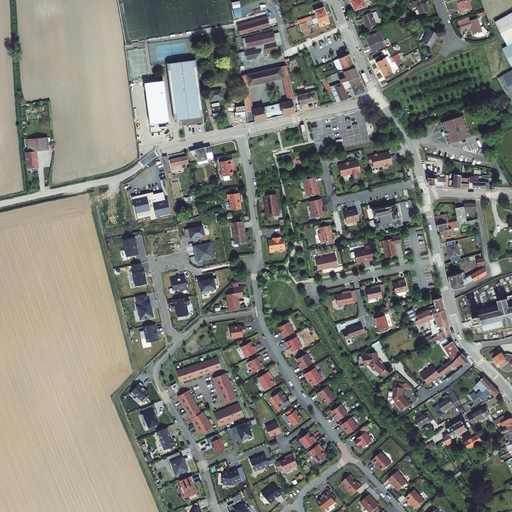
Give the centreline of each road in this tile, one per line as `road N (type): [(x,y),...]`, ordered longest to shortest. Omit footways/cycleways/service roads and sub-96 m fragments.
road 1 (tertiary): [(0,204),(115,179),(155,153),(238,133)]
road 2 (residential): [(260,311),(238,133)]
road 3 (residential): [(204,467),(156,380),(156,367),(180,341)]
road 4 (tertiary): [(238,133),(376,97)]
road 5 (residential): [(438,260),(310,287)]
road 6 (residential): [(323,161),(336,201),(421,183)]
road 7 (residential): [(320,417),(260,311)]
